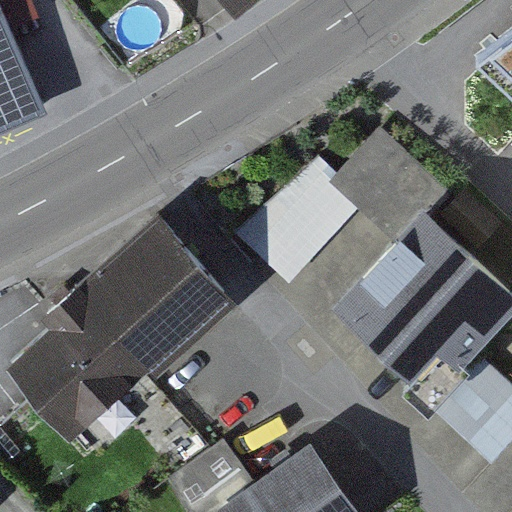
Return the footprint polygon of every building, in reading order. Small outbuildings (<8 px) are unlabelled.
[(0,0),(0,137),(51,118),(3,0),(0,0)] [(221,0),(235,17),(255,0),(221,0)] [(511,30),(481,56),(511,85),(511,30)] [(320,159),(245,232),(291,280),(367,207),(320,159)] [(434,395),(511,310),(511,297),(422,216),(338,308),(434,395)] [(55,323),(6,366),(32,396),(75,445),(237,303),(168,225),(55,323)] [(511,388),(483,361),(435,413),(464,439),(491,464),(511,441),(511,388)] [(174,480),(197,511),(355,511),(307,445),(258,481),(229,441),(174,480)]
